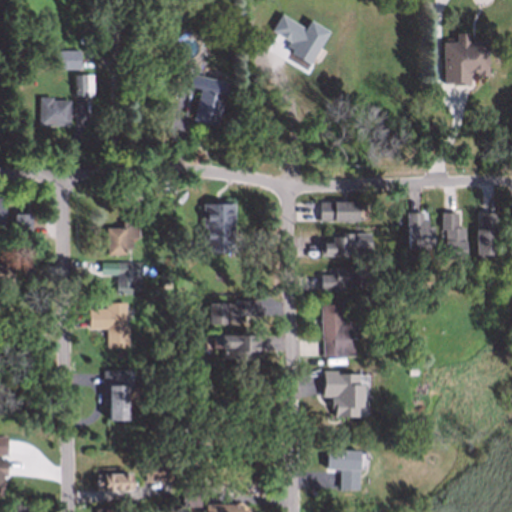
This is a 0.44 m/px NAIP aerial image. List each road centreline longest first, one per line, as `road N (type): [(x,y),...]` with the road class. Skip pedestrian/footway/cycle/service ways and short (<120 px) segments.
road 1 (residential): [(511,181),(288,187),(215,175),(0,176)]
road 2 (residential): [(67,511),(60,175)]
road 3 (residential): [(297,511),(288,187)]
